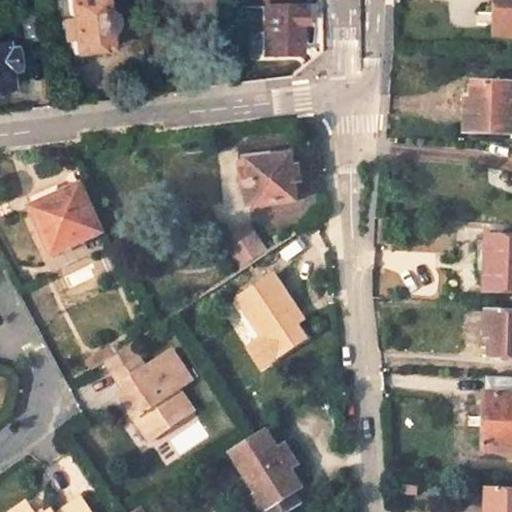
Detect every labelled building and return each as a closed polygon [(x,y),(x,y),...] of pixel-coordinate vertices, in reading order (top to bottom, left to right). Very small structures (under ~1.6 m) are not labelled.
[(98,11),(97,0),(58,0),(61,16),(54,17),(56,38),(63,37),(65,51),(102,46),(100,27),(104,24),(103,14),(98,11)] [(255,0),(256,4),(252,5),(254,53),(289,52),(287,0),(255,0)] [(511,35),(511,0),(498,0),(497,35),(511,35)] [(17,5),(20,36),(36,34),(32,3),(17,5)] [(511,83),(470,81),(468,131),(511,133),(511,83)] [(294,177),(290,144),(233,150),(237,183),(241,182),(244,201),(291,195),(289,178),(294,177)] [(95,228),(73,182),(24,205),(45,251),(95,228)] [(237,264),(265,253),(255,227),(227,238),(237,264)] [(511,290),(511,238),(488,237),(487,254),(482,253),(480,287),(485,287),(486,290),(511,290)] [(267,269),(230,293),(255,329),(241,338),(255,358),(297,329),(287,316),(280,305),(288,300),(267,269)] [(295,310),(288,300),(280,305),(287,316),(295,310)] [(511,357),(511,313),(488,313),(486,357),(511,357)] [(109,352),(101,340),(80,355),(86,367),(109,352)] [(174,382),(187,373),(166,344),(142,361),(129,342),(101,361),(116,381),(120,379),(126,388),(118,395),(130,413),(138,408),(153,429),(179,410),(164,388),(174,382)] [(485,453),(511,453),(511,378),(488,377),(485,453)] [(164,388),(179,410),(189,404),(174,382),(164,388)] [(145,435),(153,429),(138,408),(130,413),(145,435)] [(274,447),(261,426),(227,448),(258,500),(251,504),(254,509),(254,510),(255,511),(270,511),(294,497),(288,486),(295,482),(286,467),(295,462),(283,441),(274,447)] [(511,511),(511,490),(489,490),(487,511),(511,511)] [(87,511),(79,500),(61,511),(51,511),(49,511),(30,511),(24,503),(9,511),(87,511)]
